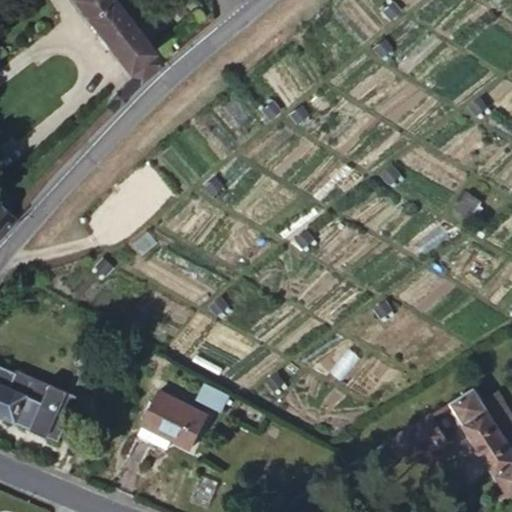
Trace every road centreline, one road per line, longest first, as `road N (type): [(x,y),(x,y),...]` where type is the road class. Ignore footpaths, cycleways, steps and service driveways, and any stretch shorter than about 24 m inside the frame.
road 1 (residential): [(0,260),(155,87),(255,0)]
road 2 (residential): [(113,511),(0,463)]
